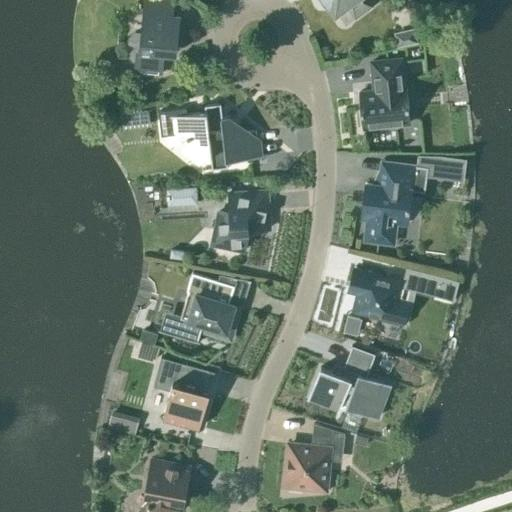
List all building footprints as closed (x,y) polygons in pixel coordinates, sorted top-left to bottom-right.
[(132,34),(128,37),(126,55),(132,61),(136,62),(135,71),(161,74),(163,53),(171,54),(172,43),(177,43),(179,16),(173,15),(174,2),(155,0),(144,0),(141,34),(132,34)] [(329,5),(335,13),(347,5),(355,16),(370,5),(366,0),(322,0),(327,7),(329,5)] [(401,58),(371,61),(374,91),(359,92),(361,111),(362,111),(364,128),(409,123),(407,106),(409,106),(407,87),(404,87),(401,58)] [(330,69),(329,91),(354,92),(354,70),(330,69)] [(188,141),(207,156),(211,156),(212,168),(228,166),(227,160),(276,154),(276,153),(259,155),(256,129),(241,131),(241,129),(237,126),(232,127),(231,122),(224,116),(222,116),(221,103),(205,104),(205,111),(187,113),(186,108),(158,111),(161,136),(187,133),(188,141)] [(419,155),(418,165),(428,167),(427,169),(439,170),(438,174),(461,177),(464,159),(440,155),(419,155)] [(366,183),(361,217),(367,218),(365,239),(393,243),(396,222),(407,223),(411,190),(425,192),(427,169),(428,167),(382,161),(382,162),(385,162),(383,177),(378,185),(366,183)] [(198,203),(197,187),(166,188),(167,204),(198,203)] [(269,228),(267,190),(229,193),(230,214),(219,211),(212,244),(244,250),(249,230),(269,228)] [(364,271),(354,269),(348,290),(358,292),(354,310),(403,322),(408,301),(398,299),(402,281),(380,275),(381,271),(365,267),(364,271)] [(229,302),(234,285),(192,272),(187,291),(188,291),(181,314),(166,310),(160,330),(197,341),(201,329),(230,338),(237,317),(231,315),(235,304),(229,302)] [(453,298),(457,280),(442,276),(438,294),(453,298)] [(143,336),(142,362),(157,362),(158,336),(143,336)] [(366,376),(375,354),(352,345),(341,375),(320,367),(308,399),(338,410),(341,403),(378,417),(390,385),(366,376)] [(214,372),(214,371),(161,356),(153,385),(170,390),(163,417),(199,427),(207,399),(202,398),(209,371),(214,372)] [(113,417),(110,434),(138,438),(141,421),(113,417)] [(306,486),(306,489),(328,491),(330,470),(327,469),(329,448),(343,450),(345,433),(314,423),(311,446),(289,444),(285,483),(306,486)] [(183,500),(190,466),(151,459),(145,491),(154,492),(154,495),(137,511),(138,511),(175,511),(180,508),(183,500)]
